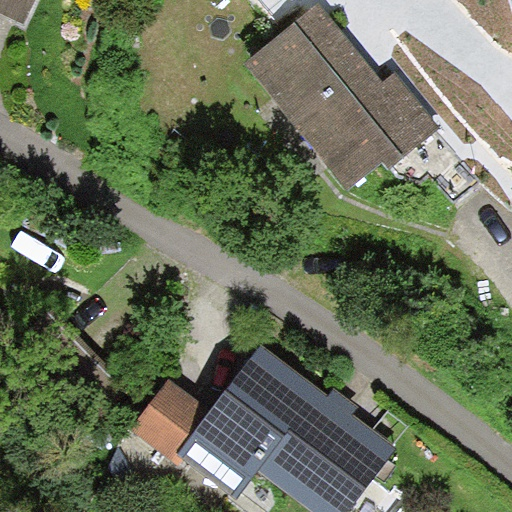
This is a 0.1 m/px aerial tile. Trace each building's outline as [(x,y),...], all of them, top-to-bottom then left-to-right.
[(38,0),(0,0),(0,17),(25,29),(38,0)] [(321,8),(248,69),(355,196),(440,124),(398,73),(385,84),(355,48),(321,8)] [(45,318),(1,368),(83,440),(112,408),(84,383),(99,365),(74,344),(45,318)] [(338,412),(265,355),(214,418),(188,451),(234,487),(253,463),(316,511),(342,511),(390,452),(338,412)] [(188,451),(214,418),(168,382),(133,425),(179,462),(188,451)]
